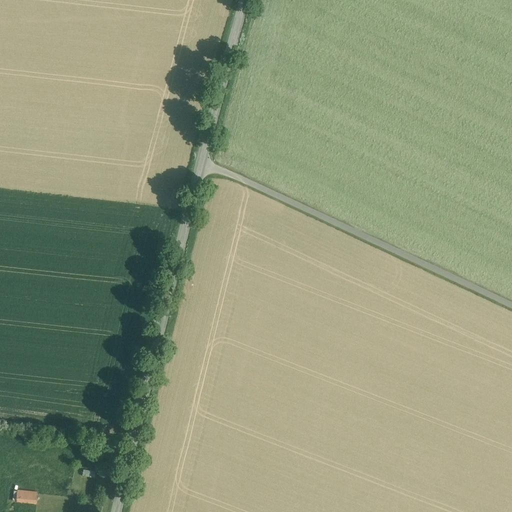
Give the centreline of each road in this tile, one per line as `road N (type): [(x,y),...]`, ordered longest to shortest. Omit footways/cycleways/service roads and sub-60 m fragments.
road 1 (secondary): [(245,0),(116,511)]
road 2 (track): [(202,160),(511,304)]
